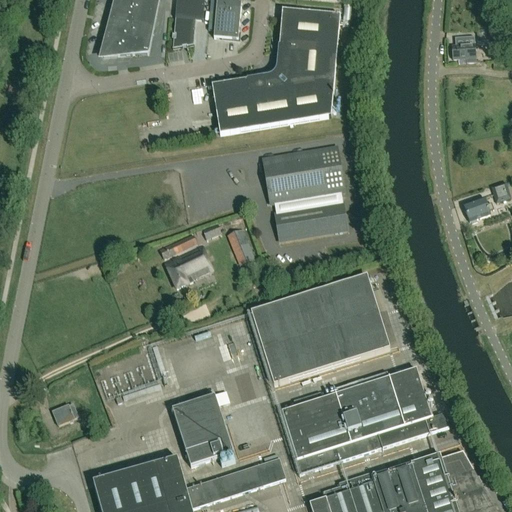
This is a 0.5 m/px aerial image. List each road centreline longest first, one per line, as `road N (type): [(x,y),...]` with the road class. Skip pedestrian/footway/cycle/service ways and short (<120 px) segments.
road 1 (unclassified): [(511,377),(465,277),(443,199),(432,119),(436,0)]
road 2 (unclassified): [(0,416),(64,89)]
road 3 (unclassified): [(64,89),(241,62),(257,43),(261,0)]
